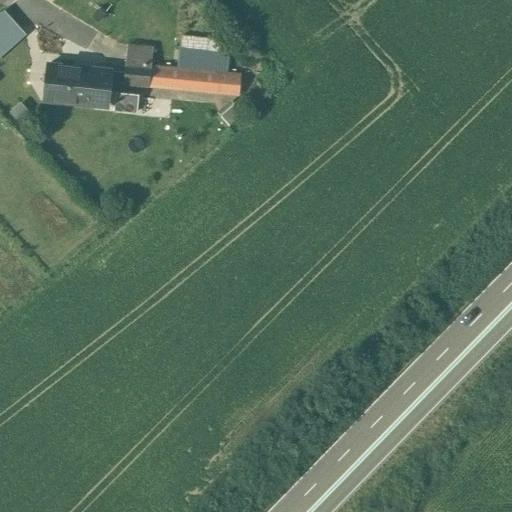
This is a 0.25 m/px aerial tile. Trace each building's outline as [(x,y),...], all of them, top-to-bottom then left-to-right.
[(0,29),(11,21),(4,13),(0,16),(0,29)] [(126,44),(125,62),(149,65),(151,46),(126,44)] [(149,65),(125,62),(123,82),(148,85),(149,65)] [(110,68),(46,63),(43,100),(106,105),(107,104),(112,104),(112,101),(107,101),(110,68)] [(239,73),(149,65),(148,85),(238,93),(239,73)] [(241,111),(233,102),(218,114),(227,123),(241,111)]
